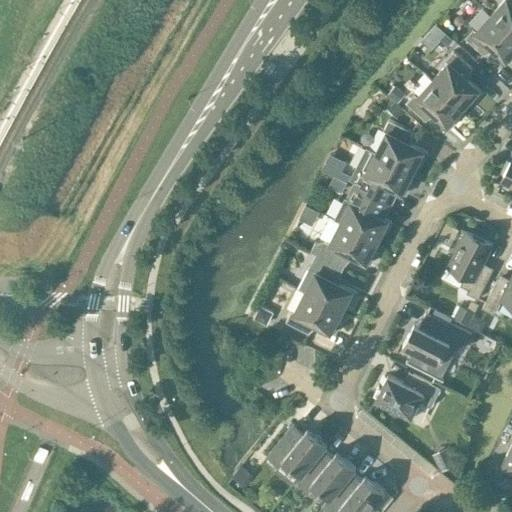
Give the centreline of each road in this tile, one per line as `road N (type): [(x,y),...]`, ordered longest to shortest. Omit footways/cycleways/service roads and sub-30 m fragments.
road 1 (tertiary): [(106,362),(141,229),(300,0)]
road 2 (tertiary): [(264,0),(106,268),(94,316),(106,362)]
road 3 (residential): [(422,478),(338,403),(342,370),(447,189)]
road 4 (tertiary): [(208,511),(157,463),(109,379)]
